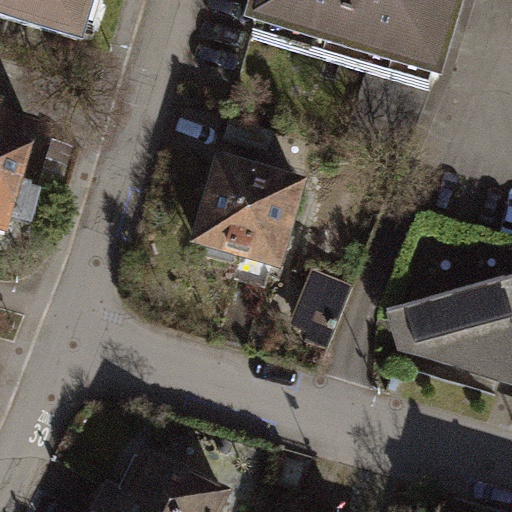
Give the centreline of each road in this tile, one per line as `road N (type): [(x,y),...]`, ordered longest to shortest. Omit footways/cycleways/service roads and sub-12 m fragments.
road 1 (residential): [(511,473),(72,336)]
road 2 (unknown): [(163,59),(511,159)]
road 3 (residential): [(72,336),(181,0)]
road 4 (residential): [(0,494),(72,336)]
